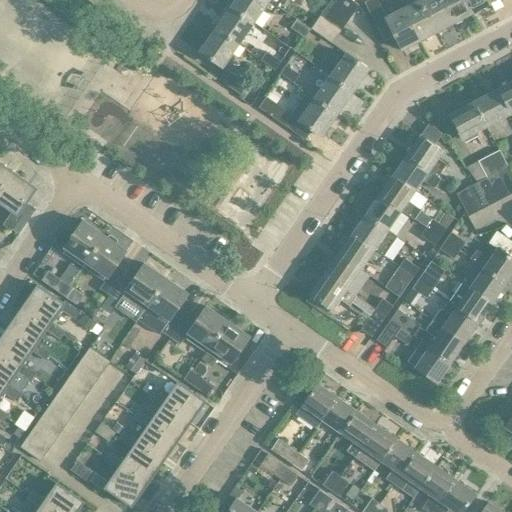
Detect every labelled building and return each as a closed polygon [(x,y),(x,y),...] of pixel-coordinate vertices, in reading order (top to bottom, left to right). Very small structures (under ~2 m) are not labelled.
[(270,0),(230,0),(230,1),(233,4),(232,6),(255,22),(264,9),(272,14),(278,6),(270,0)] [(352,14),(330,0),(329,0),(323,9),(345,24),(352,14)] [(351,0),(330,0),(352,14),(358,5),(351,0)] [(403,8),(386,17),(376,0),(364,0),(376,25),(387,20),(403,50),(404,50),(405,52),(411,49),(410,47),(421,41),(403,8)] [(422,0),(417,0),(403,8),(421,41),(422,41),(422,42),(428,40),(427,38),(439,32),(422,0)] [(444,0),(422,0),(439,32),(439,31),(440,33),(445,30),(444,29),(456,23),(444,0)] [(444,0),(456,23),(456,22),(457,24),(463,21),(462,20),(473,14),(466,0),(444,0)] [(466,0),(473,14),(474,13),(475,15),(480,12),(479,10),(491,4),(488,0),(466,0)] [(255,22),(232,6),(216,28),(239,44),(255,22)] [(345,24),(323,9),(317,18),(338,33),(345,24)] [(338,33),(317,18),(310,28),(331,43),(338,33)] [(297,19),(291,27),(305,38),(311,29),(297,19)] [(201,49),(200,51),(223,67),(239,44),(216,28),(202,49),(201,49)] [(275,70),(281,61),(267,51),(261,60),(275,70)] [(347,53),(331,75),(354,91),(368,71),(370,69),(347,53)] [(286,64),(280,73),(294,83),(300,75),(286,64)] [(241,95),(249,84),(227,69),(219,80),(241,95)] [(331,75),(315,97),(338,113),(354,91),(331,75)] [(511,81),(498,89),(511,114),(511,112),(511,81)] [(498,89),(474,101),(487,126),(511,114),(498,89)] [(338,113),(315,97),(307,92),(291,114),(267,96),(259,107),(289,128),(296,118),(299,120),(323,136),(324,135),(323,134),(338,113)] [(451,113),(450,113),(463,139),(487,126),(474,101),(451,113)] [(420,137),(407,156),(441,179),(438,177),(447,164),(438,158),(443,151),(421,135),(420,137)] [(497,171),(508,166),(499,150),(478,161),(486,177),(497,171)] [(441,179),(407,156),(393,175),(416,191),(423,180),(434,188),(441,179)] [(0,194),(14,174),(0,163),(0,194)] [(511,174),(508,166),(497,171),(509,194),(511,192),(511,174)] [(497,171),(486,177),(498,200),(509,194),(497,171)] [(35,188),(14,174),(0,194),(0,202),(12,211),(3,224),(11,230),(21,215),(19,213),(37,188),(35,188)] [(393,175),(380,195),(402,211),(414,219),(421,210),(409,201),(416,191),(393,175)] [(498,200),(486,177),(477,182),(489,205),(498,200)] [(477,182),(466,187),(478,210),(489,205),(477,182)] [(478,210),(466,187),(456,192),(468,215),(478,210)] [(380,195),(366,215),(388,230),(402,211),(380,195)] [(274,209),(290,217),(294,208),(278,200),(274,209)] [(366,215),(352,234),(375,250),(388,230),(366,215)] [(432,219),(426,227),(441,237),(447,229),(432,219)] [(83,266),(104,235),(83,220),(65,247),(77,255),(74,260),(83,266)] [(441,237),(426,227),(421,235),(435,245),(441,237)] [(451,232),(445,241),(460,251),(466,242),(451,232)] [(375,250),(352,234),(339,254),(361,270),(368,259),(377,265),(384,256),(375,250)] [(104,235),(83,266),(94,274),(97,269),(108,277),(100,289),(109,295),(126,270),(117,264),(127,251),(117,244),(117,239),(111,235),(107,237),(104,235)] [(460,251),(445,241),(440,249),(455,258),(460,251)] [(511,256),(498,247),(490,259),(477,250),(471,258),(484,267),(506,283),(511,274),(511,256)] [(361,270),(339,254),(325,274),(347,289),(361,270)] [(399,267),(413,277),(420,268),(405,258),(399,267)] [(135,276),(126,270),(109,295),(119,302),(127,290),(138,298),(135,302),(146,310),(167,279),(145,263),(135,276)] [(413,277),(399,267),(393,275),(408,285),(413,277)] [(506,283),(484,267),(471,287),(493,302),(506,283)] [(48,270),(42,280),(67,298),(74,288),(48,270)] [(418,280),(432,290),(438,281),(424,271),(418,280)] [(347,289),(325,274),(312,293),(311,292),(311,294),(333,309),(340,299),(350,306),(357,296),(347,289)] [(167,279),(146,310),(139,319),(160,334),(162,331),(171,337),(188,313),(179,307),(188,294),(167,279)] [(432,290),(418,280),(412,288),(427,298),(432,290)] [(493,302),(471,287),(463,282),(450,302),(479,322),(493,302)] [(38,286),(25,306),(51,324),(53,322),(61,310),(75,319),(80,311),(65,300),(63,302),(38,285),(38,286)] [(375,309),(386,316),(394,306),(383,298),(375,309)] [(450,302),(448,301),(443,310),(438,310),(432,319),(465,342),(479,322),(450,302)] [(51,324),(25,306),(10,327),(37,345),(38,343),(47,330),(60,340),(66,331),(53,322),(51,324)] [(188,313),(171,337),(181,344),(188,333),(200,341),(197,345),(207,352),(228,321),(206,306),(197,320),(188,313)] [(386,316),(375,309),(361,329),(372,336),(386,316)] [(391,320),(402,327),(409,317),(398,309),(391,320)] [(443,327),(429,346),(452,362),(465,342),(432,319),(432,320),(443,327)] [(402,327),(391,320),(377,340),(388,347),(402,327)] [(228,321),(207,352),(202,358),(213,366),(221,355),(232,363),(250,336),(228,321)] [(80,331),(89,340),(98,330),(89,322),(80,331)] [(37,345),(10,327),(0,341),(0,349),(23,365),(24,363),(33,351),(46,360),(51,352),(38,343),(37,345)] [(452,362),(429,346),(421,341),(407,361),(438,382),(439,381),(452,362)] [(84,358),(103,372),(110,362),(91,348),(84,358)] [(23,365),(0,349),(0,380),(7,386),(8,384),(17,370),(31,380),(36,372),(24,363),(23,365)] [(136,374),(146,360),(135,353),(126,366),(136,374)] [(103,372),(84,358),(77,368),(97,381),(103,372)] [(77,368),(70,378),(90,391),(97,381),(77,368)] [(209,396),(215,386),(190,369),(184,379),(209,396)] [(70,378),(63,387),(83,401),(90,391),(70,378)] [(7,386),(0,380),(0,395),(3,392),(16,401),(22,393),(8,384),(7,386)] [(153,390),(150,394),(190,422),(205,401),(178,382),(167,399),(153,390)] [(318,383),(302,405),(297,413),(316,427),(321,419),(322,419),(337,397),(319,384),(318,383)] [(63,387),(56,397),(76,411),(83,401),(63,387)] [(139,411),(136,415),(176,443),(190,422),(150,394),(148,397),(161,407),(152,420),(139,411)] [(76,411),(56,397),(49,407),(69,421),(76,411)] [(357,411),(337,397),(322,419),(342,433),(357,411)] [(69,421),(49,407),(42,417),(62,431),(69,421)] [(24,409),(16,421),(26,427),(34,416),(24,409)] [(377,424),(357,411),(342,433),(353,441),(346,451),(355,456),(361,447),(377,424)] [(176,443),(136,415),(134,418),(147,428),(138,441),(125,431),(121,436),(161,464),(176,443)] [(62,431),(42,417),(35,427),(55,441),(62,431)] [(245,419),(241,427),(260,438),(265,430),(245,419)] [(397,438),(377,424),(361,447),(381,461),(397,438)] [(35,427),(28,437),(48,451),(55,441),(35,427)] [(161,464),(121,436),(119,439),(133,448),(124,461),(110,452),(107,457),(147,484),(161,464)] [(48,451),(28,437),(21,447),(41,461),(48,451)] [(291,463),(299,452),(279,438),(277,440),(272,437),(268,443),(273,446),(271,449),(291,463)] [(397,438),(381,461),(394,469),(387,479),(395,484),(417,452),(397,438)] [(310,459),(299,452),(291,463),(302,470),(310,459)] [(417,452),(395,484),(403,490),(409,480),(421,488),(437,466),(417,452)] [(280,478),(288,468),(268,454),(260,465),(261,465),(260,468),(261,472),(269,478),(274,478),(276,475),(280,478)] [(147,484),(107,457),(105,460),(118,469),(109,482),(96,473),(91,481),(105,491),(107,488),(132,506),(147,484)] [(437,466),(421,488),(431,495),(423,507),(429,511),(433,511),(456,480),(437,466)] [(299,475),(288,468),(280,478),(291,486),(299,475)] [(331,490),(341,476),(333,470),(323,485),(331,490)] [(349,482),(341,476),(331,490),(339,496),(349,482)] [(456,480),(433,511),(446,511),(450,508),(455,511),(462,511),(476,493),(475,492),(474,492),(456,480)] [(42,505),(52,511),(76,511),(84,501),(58,483),(46,499),(32,489),(27,497),(41,507),(42,505)] [(318,509),(328,495),(319,489),(310,504),(318,509)] [(328,511),(336,501),(328,495),(318,509),(321,511),(328,511)] [(257,511),(258,511),(238,498),(227,511),(257,511)] [(374,511),(381,504),(372,498),(362,511),(374,511)] [(503,511),(489,502),(482,511),(503,511)]
